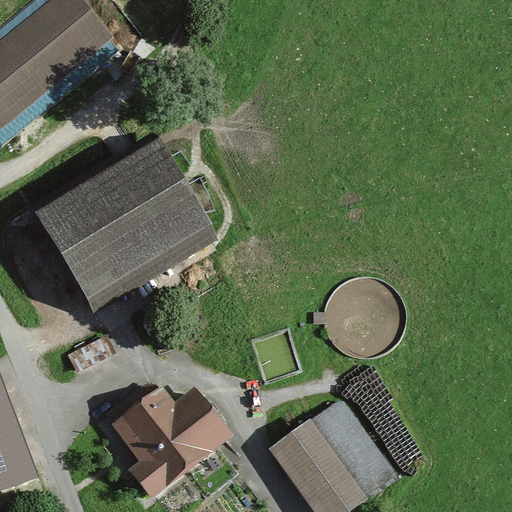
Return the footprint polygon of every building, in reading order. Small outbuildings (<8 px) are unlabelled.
[(81,0),(64,0),(0,50),(0,134),(116,43),(81,0)] [(171,150),(46,222),(97,311),(222,239),(171,150)] [(77,371),(114,359),(108,340),(71,352),(77,371)] [(0,374),(0,497),(39,483),(0,374)] [(165,387),(120,418),(167,487),(235,440),(204,395),(182,411),(165,387)] [(344,403),(280,450),(326,511),(353,511),(400,478),(344,403)]
